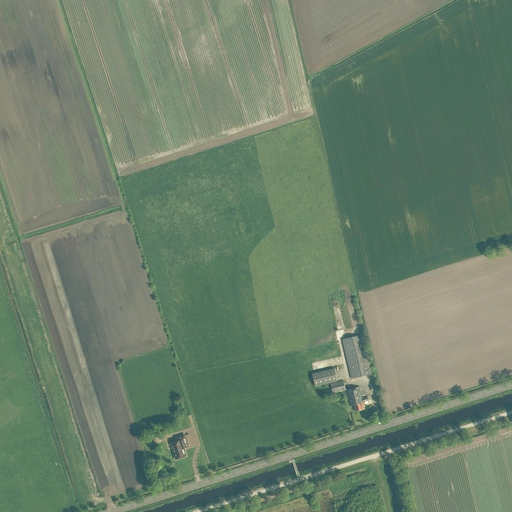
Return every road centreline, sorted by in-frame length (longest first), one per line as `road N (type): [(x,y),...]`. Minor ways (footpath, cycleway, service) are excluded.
road 1 (primary): [(111,511),(511,385)]
road 2 (unclassified): [(511,412),(197,511)]
